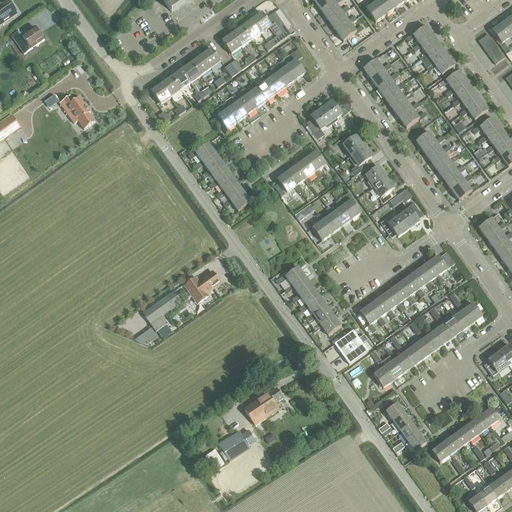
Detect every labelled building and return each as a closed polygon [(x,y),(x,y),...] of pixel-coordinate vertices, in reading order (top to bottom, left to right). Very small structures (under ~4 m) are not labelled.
[(162,0),(171,12),(187,0),(162,0)] [(321,0),(315,5),(322,14),(342,0),(341,0),(337,0),(334,3),(331,0),(321,0)] [(342,0),(322,14),(329,24),(348,10),(347,8),(340,12),(336,6),(343,2),(342,0)] [(376,25),(386,18),(372,0),(370,0),(375,6),(366,12),(376,25)] [(372,0),(386,18),(395,11),(387,0),(372,0)] [(387,0),(395,11),(405,4),(402,0),(387,0)] [(0,26),(17,16),(15,14),(17,13),(13,7),(12,8),(7,2),(0,7),(0,26)] [(348,10),(329,24),(336,34),(356,20),(354,18),(348,22),(343,16),(349,12),(348,10)] [(252,22),(261,35),(269,29),(276,39),(268,45),(272,50),(286,40),(290,37),(285,29),(289,26),(285,20),(281,23),(276,17),(268,23),(262,15),(252,22)] [(502,27),(511,40),(511,19),(511,20),(502,27)] [(356,20),(336,34),(343,44),(356,35),(356,36),(364,31),(361,27),(355,32),(350,26),(356,21),(356,20)] [(242,29),(251,42),(261,35),(252,22),(242,29)] [(492,34),(501,46),(499,47),(504,54),(508,51),(503,45),(510,41),(511,44),(511,40),(502,27),(492,34)] [(24,56),(44,42),(35,29),(22,38),(18,33),(11,38),(24,56)] [(232,36),(241,49),(251,42),(242,29),(232,36)] [(412,36),(405,41),(408,45),(414,40),(419,46),(412,51),(414,53),(433,39),(426,29),(414,38),(412,36)] [(231,57),(241,49),(232,36),(222,44),(231,57)] [(482,48),(491,41),(487,37),(478,43),(482,48)] [(433,39),(414,53),(415,54),(422,50),(426,56),(419,61),(421,63),(441,48),(433,39)] [(491,41),(482,48),(485,53),(494,46),(491,41)] [(264,48),(268,53),(272,50),(268,45),(264,48)] [(485,53),(489,58),(498,51),(494,46),(485,53)] [(441,48),(421,63),(422,64),(429,59),(433,65),(426,70),(428,72),(448,58),(441,48)] [(202,58),(211,71),(221,64),(212,51),(202,58)] [(498,51),(489,58),(492,62),(501,55),(498,51)] [(281,63),(295,83),(305,75),(296,63),(298,62),(293,55),(289,57),(294,64),(288,68),(283,62),(281,63)] [(501,55),(492,62),(495,66),(504,60),(501,55)] [(192,65),(201,78),(211,71),(202,58),(192,65)] [(448,58),(428,72),(429,74),(436,69),(442,77),(455,68),(448,58)] [(244,62),(248,67),(252,64),(248,59),(244,62)] [(230,66),(237,75),(242,71),(235,62),(230,66)] [(364,72),(371,82),(390,68),(388,65),(382,70),(377,62),(364,72)] [(271,70),(286,90),(295,83),(281,63),(279,64),(284,71),(278,75),(273,69),(271,70)] [(182,72),(191,85),(201,78),(192,65),(182,72)] [(225,70),(232,79),(237,75),(230,66),(225,70)] [(390,68),(371,82),(378,92),(397,78),(396,75),(389,80),(385,74),(391,69),(390,68)] [(262,77),(276,97),(286,90),(271,70),(269,71),(274,78),(268,82),(263,76),(262,77)] [(172,79),(181,92),(191,85),(182,72),(172,79)] [(445,81),(438,86),(440,89),(447,85),(448,87),(449,87),(452,91),(445,96),(447,98),(466,84),(459,74),(447,83),(445,81)] [(252,84),(266,104),(276,97),(262,77),(260,78),(265,85),(259,89),(254,83),(252,84)] [(397,78),(378,92),(385,101),(404,87),(403,85),(396,90),(392,84),(398,79),(397,78)] [(162,86),(171,99),(181,92),(172,79),(162,86)] [(214,84),(218,89),(222,86),(218,80),(214,84)] [(242,91),(257,111),(266,104),(252,84),(250,85),(255,92),(249,96),(244,90),(242,91)] [(466,84),(447,98),(448,99),(454,95),(459,101),(452,105),(454,108),(473,94),(466,84)] [(161,107),(171,99),(162,86),(152,94),(161,107)] [(404,87),(385,101),(392,111),(411,97),(410,95),(404,100),(399,94),(405,89),(404,87)] [(233,98),(247,118),(257,111),(242,91),(241,92),(245,99),(239,104),(235,97),(233,98)] [(473,94),(454,108),(455,109),(461,104),(466,111),(459,115),(461,118),(481,103),(473,94)] [(50,110),(60,103),(55,96),(45,103),(50,110)] [(194,99),(198,104),(202,101),(198,96),(194,99)] [(411,97),(392,111),(399,121),(418,107),(417,105),(410,109),(406,104),(412,99),(411,97)] [(70,98),(59,105),(74,126),(78,123),(84,132),(95,124),(89,115),(90,114),(79,99),(74,103),(70,98)] [(223,105),(237,125),(247,118),(233,98),(231,99),(235,106),(230,111),(225,104),(223,105)] [(481,103),(461,118),(462,119),(468,114),(475,123),(488,113),(481,103)] [(322,112),(331,125),(342,117),(343,119),(348,116),(340,104),(335,108),(333,104),(322,112)] [(227,132),(237,125),(223,105),(221,107),(226,113),(218,119),(227,132)] [(418,107),(399,121),(406,131),(418,122),(419,124),(426,118),(424,115),(417,119),(413,113),(419,108),(418,107)] [(174,113),(178,118),(183,115),(179,110),(174,113)] [(452,120),(456,115),(450,110),(446,114),(452,120)] [(321,133),(331,125),(322,112),(311,119),(314,123),(308,128),(318,142),(324,138),(321,133)] [(165,127),(170,123),(164,114),(158,118),(165,127)] [(12,117),(0,124),(0,144),(21,130),(12,117)] [(474,136),(481,132),(486,138),(479,143),(480,145),(500,131),(493,121),(480,129),(479,128),(472,133),(474,136)] [(500,131),(480,145),(481,146),(488,141),(493,147),(486,152),(488,154),(507,140),(500,131)] [(416,144),(423,154),(443,141),(441,139),(435,143),(429,135),(416,144)] [(343,148),(351,159),(364,149),(356,138),(352,141),(349,136),(338,144),(342,149),(343,148)] [(511,147),(507,140),(488,154),(489,156),(495,151),(500,157),(493,162),(495,164),(511,151),(511,147)] [(443,141),(423,154),(430,164),(450,150),(448,148),(442,153),(437,147),(444,142),(443,141)] [(195,168),(197,170),(216,156),(209,146),(197,154),(196,153),(188,158),(191,162),(198,157),(202,163),(195,168)] [(324,153),(329,159),(334,154),(330,149),(324,153)] [(353,173),(357,178),(371,168),(368,163),(372,160),(364,149),(351,159),(358,169),(353,173)] [(450,150),(430,164),(437,174),(457,160),(455,158),(449,163),(444,156),(451,152),(450,150)] [(511,151),(495,164),(496,165),(502,161),(509,169),(511,166),(511,151)] [(307,161),(321,180),(322,179),(318,173),(324,169),(327,167),(317,154),(307,161)] [(216,156),(197,170),(198,172),(205,167),(209,173),(202,178),(204,179),(223,165),(216,156)] [(457,160),(437,174),(444,184),(464,170),(462,168),(456,172),(452,166),(458,162),(457,160)] [(297,168),(311,187),(312,186),(308,180),(314,176),(319,182),(321,180),(307,161),(297,168)] [(223,165),(204,179),(205,181),(212,177),(216,183),(210,187),(211,189),(230,175),(223,165)] [(287,175),(301,194),(303,193),(298,187),(305,183),(309,189),(311,187),(297,168),(287,175)] [(366,179),(373,190),(387,180),(379,169),(375,172),(371,168),(357,178),(361,183),(366,179)] [(464,170),(444,184),(452,193),(471,179),(470,177),(463,182),(459,176),(465,171),(464,170)] [(230,175),(211,189),(212,191),(219,186),(223,192),(217,197),(218,199),(237,185),(230,175)] [(287,175),(277,183),(287,196),(295,190),(299,196),(301,194),(287,175)] [(471,179),(452,193),(459,204),(471,195),(472,196),(479,191),(477,187),(470,192),(466,186),(472,181),(471,179)] [(394,191),(387,180),(373,190),(381,200),(379,202),(383,207),(394,199),(390,194),(394,191)] [(237,185),(218,199),(219,201),(226,196),(230,202),(224,207),(225,209),(244,194),(237,185)] [(405,193),(400,197),(404,203),(405,205),(411,201),(405,193)] [(244,194),(225,209),(226,211),(233,206),(239,214),(252,204),(244,194)] [(337,203),(352,223),(362,216),(353,203),(354,202),(349,195),(345,197),(350,204),(344,208),(340,202),(337,203)] [(328,210),(342,230),(352,223),(337,203),(336,204),(341,211),(334,216),(329,209),(328,210)] [(410,211),(399,219),(408,232),(420,224),(417,220),(421,217),(413,206),(408,210),(410,211)] [(318,217),(332,237),(342,230),(328,210),(326,211),(331,218),(325,223),(320,216),(318,217)] [(508,224),(511,220),(511,215),(510,212),(503,217),(508,224)] [(301,213),(295,217),(299,223),(305,219),(301,213)] [(322,244),(332,237),(318,217),(316,218),(321,225),(313,231),(322,244)] [(398,240),(408,232),(399,219),(389,227),(386,222),(380,226),(390,240),(395,236),(398,240)] [(478,231),(486,241),(505,226),(504,225),(497,229),(491,221),(478,231)] [(505,226),(486,241),(493,250),(511,236),(511,235),(511,234),(504,239),(500,233),(507,228),(505,226)] [(511,236),(493,250),(500,260),(511,250),(511,248),(511,249),(507,243),(511,239),(511,236)] [(511,250),(500,260),(507,270),(511,265),(511,250)] [(428,266),(442,285),(444,284),(440,278),(447,272),(438,259),(428,266)] [(418,273),(432,292),(434,291),(430,285),(436,280),(440,286),(442,285),(428,266),(418,273)] [(285,292),(286,294),(306,280),(298,270),(286,278),(285,277),(278,282),(280,286),(287,281),(291,287),(285,292)] [(409,280),(422,299),(424,298),(420,292),(426,288),(431,293),(432,292),(418,273),(409,280)] [(207,295),(220,285),(212,274),(198,284),(195,280),(186,286),(200,305),(209,298),(207,295)] [(306,280),(286,294),(287,295),(294,290),(298,297),(292,302),(293,304),(313,289),(306,280)] [(399,287),(413,306),(415,305),(411,299),(417,295),(421,300),(422,299),(409,280),(399,287)] [(389,294),(403,313),(405,312),(401,306),(407,302),(411,307),(413,306),(399,287),(389,294)] [(313,289),(293,304),(294,305),(301,300),(306,307),(299,312),(300,313),(320,299),(313,289)] [(162,318),(181,304),(174,294),(143,316),(156,334),(167,326),(162,318)] [(380,301),(393,320),(395,319),(391,313),(397,309),(401,314),(403,313),(389,294),(380,301)] [(436,296),(431,300),(435,305),(439,302),(436,296)] [(320,299),(300,313),(301,315),(308,310),(313,316),(306,321),(307,323),(327,309),(320,299)] [(370,308),(384,327),(386,326),(381,320),(388,316),(392,321),(393,320),(380,301),(370,308)] [(462,313),(472,326),(482,319),(473,306),(462,313)] [(360,316),(369,327),(367,328),(372,336),(376,333),(372,327),(378,323),(382,329),(384,327),(370,308),(360,316)] [(327,309),(307,323),(308,325),(315,320),(320,326),(313,331),(314,333),(334,318),(327,309)] [(453,320),(462,333),(472,326),(462,313),(453,320)] [(334,318),(314,333),(316,334),(322,330),(328,338),(341,328),(334,318)] [(443,328),(452,340),(462,333),(453,320),(443,328)] [(433,335),(442,348),(452,340),(443,328),(433,335)] [(151,330),(135,342),(147,347),(148,346),(157,340),(151,330)] [(335,347),(346,363),(350,367),(368,354),(363,346),(365,345),(362,340),(360,342),(353,333),(335,347)] [(331,339),(334,344),(342,341),(339,335),(331,339)] [(423,342),(432,355),(442,348),(433,335),(423,342)] [(413,349),(422,362),(432,355),(423,342),(413,349)] [(498,355),(508,368),(511,365),(511,351),(509,347),(498,355)] [(403,356),(413,369),(422,362),(413,349),(403,356)] [(365,359),(366,359),(368,363),(372,359),(374,362),(378,359),(374,353),(365,359)] [(486,371),(493,381),(499,377),(498,376),(508,368),(498,355),(488,363),(491,367),(486,371)] [(393,363),(403,376),(413,369),(403,356),(393,363)] [(390,359),(380,366),(384,370),(393,383),(403,376),(393,363),(390,359)] [(383,391),(393,383),(384,370),(373,378),(383,391)] [(276,391),(244,412),(255,428),(279,412),(275,406),(283,401),(276,391)] [(504,394),(499,397),(503,402),(508,399),(504,394)] [(386,414),(393,424),(404,416),(397,406),(386,414)] [(481,418),(489,429),(500,422),(491,411),(481,418)] [(393,424),(400,434),(411,426),(404,416),(393,424)] [(471,425),(480,436),(489,429),(481,418),(471,425)] [(462,432),(470,444),(480,436),(471,425),(462,432)] [(400,434),(407,444),(418,436),(411,426),(400,434)] [(452,440),(460,451),(470,444),(462,432),(452,440)] [(250,450),(248,448),(255,443),(250,435),(243,440),(239,434),(218,447),(229,464),(250,450)] [(511,439),(508,434),(500,441),(504,446),(511,440),(511,439)] [(426,446),(418,436),(407,444),(415,454),(426,446)] [(442,447),(450,458),(460,451),(452,440),(442,447)] [(440,465),(450,458),(442,447),(432,454),(440,465)] [(489,450),(483,454),(487,459),(492,455),(489,450)] [(217,456),(207,463),(214,472),(224,465),(217,456)] [(498,483),(506,494),(511,489),(511,481),(508,476),(498,483)] [(489,490),(497,501),(506,494),(498,483),(489,490)] [(479,497),(487,508),(497,501),(489,490),(479,497)] [(474,511),(481,511),(487,508),(479,497),(469,505),(474,511)]
